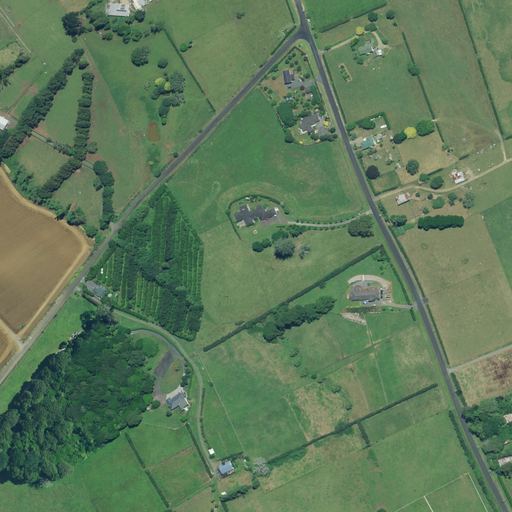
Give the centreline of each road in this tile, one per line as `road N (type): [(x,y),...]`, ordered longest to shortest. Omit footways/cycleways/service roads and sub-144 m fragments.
road 1 (unclassified): [(307,30),(374,210),(504,511)]
road 2 (unclassified): [(307,30),(141,195),(0,379)]
